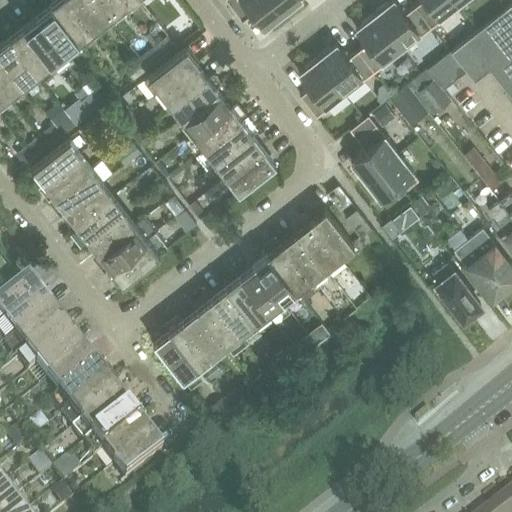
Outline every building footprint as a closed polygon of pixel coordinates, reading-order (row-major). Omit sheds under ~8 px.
[(72,0),(54,0),(51,3),(78,36),(92,25),(72,0)] [(106,14),(95,0),(72,0),(92,25),(106,14)] [(118,0),(95,0),(106,14),(121,3),(118,0)] [(262,25),(280,11),(271,0),(227,0),(241,18),(251,10),(262,25)] [(271,0),(280,11),(293,0),(271,0)] [(401,49),(429,27),(412,5),(404,11),(394,0),(388,0),(372,13),(401,49)] [(418,0),(412,5),(429,27),(458,5),(453,0),(418,0)] [(511,0),(464,38),(488,68),(489,67),(506,89),(504,91),(510,100),(511,99),(511,0)] [(78,36),(51,3),(37,14),(63,47),(78,36)] [(355,49),(372,71),(401,49),(372,13),(355,26),(366,40),(355,49)] [(37,14),(23,25),(49,59),(63,47),(37,14)] [(49,59),(23,25),(8,36),(35,70),(42,79),(56,68),(49,59)] [(177,43),(183,38),(175,27),(168,32),(177,43)] [(153,46),(161,57),(176,45),(168,35),(153,46)] [(8,36),(0,42),(0,54),(20,81),(35,70),(8,36)] [(474,79),(488,68),(464,38),(446,52),(463,73),(467,70),(474,79)] [(344,94),(372,71),(355,49),(346,56),(335,41),(315,57),(344,94)] [(161,57),(153,46),(139,57),(147,68),(161,57)] [(160,87),(194,61),(183,46),(149,73),(160,87)] [(463,73),(446,52),(427,67),(443,88),(463,73)] [(0,84),(6,92),(20,81),(0,54),(0,84)] [(147,68),(139,57),(124,69),(132,80),(147,68)] [(309,85),(299,92),(316,115),(344,94),(315,57),(298,70),(309,85)] [(194,61),(160,87),(171,101),(205,75),(194,61)] [(451,98),(443,88),(427,67),(426,66),(408,80),(433,112),(451,98)] [(183,116),(216,89),(205,75),(171,101),(183,116)] [(419,99),(407,83),(392,95),(403,110),(419,99)] [(79,96),(91,110),(105,99),(93,85),(79,96)] [(194,130),(228,103),(216,89),(183,116),(194,130)] [(91,110),(79,96),(78,94),(63,105),(76,122),(91,110)] [(239,118),(228,103),(194,130),(205,144),(239,118)] [(350,158),(365,178),(398,153),(368,113),(349,127),(364,147),(350,158)] [(250,132),(239,118),(205,144),(216,159),(250,132)] [(250,132),(216,159),(227,173),(261,146),(250,132)] [(44,178),(78,152),(67,137),(33,164),(44,178)] [(131,141),(117,152),(124,161),(138,151),(131,141)] [(273,162),(261,146),(227,173),(239,189),(273,162)] [(89,166),(78,152),(44,178),(55,192),(89,166)] [(398,153),(365,178),(379,196),(396,182),(402,190),(418,178),(398,153)] [(89,166),(55,192),(67,207),(100,180),(89,166)] [(433,188),(439,196),(454,184),(447,176),(433,188)] [(111,194),(100,180),(67,207),(78,221),(111,194)] [(326,193),(340,209),(351,201),(337,184),(326,193)] [(499,201),(511,217),(511,194),(510,192),(499,201)] [(111,194),(78,221),(89,235),(122,209),(111,194)] [(169,206),(178,199),(175,195),(165,202),(169,206)] [(488,210),(496,221),(507,233),(505,235),(511,244),(511,217),(499,201),(488,210)] [(171,209),(174,214),(184,206),(180,202),(171,209)] [(371,227),(356,207),(345,216),(360,236),(371,227)] [(312,219),(338,253),(352,242),(326,208),(312,219)] [(134,223),(122,209),(89,235),(100,250),(134,223)] [(174,217),(185,231),(185,232),(195,224),(183,209),(174,217)] [(134,223),(100,250),(111,264),(145,237),(155,229),(144,215),(134,223)] [(389,217),(382,223),(391,235),(399,229),(389,217)] [(312,219),(297,230),(324,264),(338,253),(312,219)] [(504,285),(511,279),(511,269),(493,245),(495,243),(482,225),(467,236),(470,239),(504,285)] [(111,264),(123,279),(168,244),(155,229),(145,237),(111,264)] [(329,271),(324,264),(297,230),(283,241),(309,275),(315,282),(329,271)] [(467,236),(453,247),(491,295),(504,285),(470,239),(467,236)] [(283,241),(269,252),(295,286),(309,275),(283,241)] [(281,297),(295,286),(269,252),(255,263),(281,297)] [(447,259),(428,273),(462,317),(480,303),(447,259)] [(281,297),(255,263),(240,274),(266,308),(275,320),(289,308),(281,297)] [(266,308),(240,274),(226,285),(252,319),(266,308)] [(0,315),(4,320),(38,294),(27,280),(0,300),(0,315)] [(252,319),(226,285),(212,296),(238,330),(252,319)] [(49,308),(38,294),(4,320),(15,335),(49,308)] [(238,330),(212,296),(197,308),(223,342),(238,330)] [(15,335),(26,349),(60,323),(49,308),(15,335)] [(197,308),(183,319),(209,353),(223,342),(197,308)] [(183,319),(169,330),(195,364),(209,353),(183,319)] [(37,363),(71,337),(60,323),(26,349),(17,356),(28,371),(37,363)] [(169,330),(154,341),(180,375),(195,364),(169,330)] [(82,351),(71,337),(37,363),(48,378),(82,351)] [(93,366),(82,351),(48,378),(59,392),(93,366)] [(70,406),(104,380),(93,366),(59,392),(50,399),(60,414),(70,406)] [(115,394),(104,380),(70,406),(81,421),(115,394)] [(127,409),(115,394),(81,421),(92,435),(127,409)] [(214,418),(228,407),(219,396),(205,407),(214,418)] [(138,423),(127,409),(92,435),(103,449),(138,423)] [(149,437),(138,423),(103,449),(115,464),(149,437)] [(18,425),(5,435),(15,448),(28,439),(18,425)] [(160,452),(149,437),(115,464),(126,479),(160,452)] [(0,486),(0,506),(10,499),(0,486)] [(496,511),(511,511),(511,495),(507,489),(499,496),(502,500),(493,508),(496,511)] [(19,511),(10,499),(0,506),(0,511),(19,511)]
